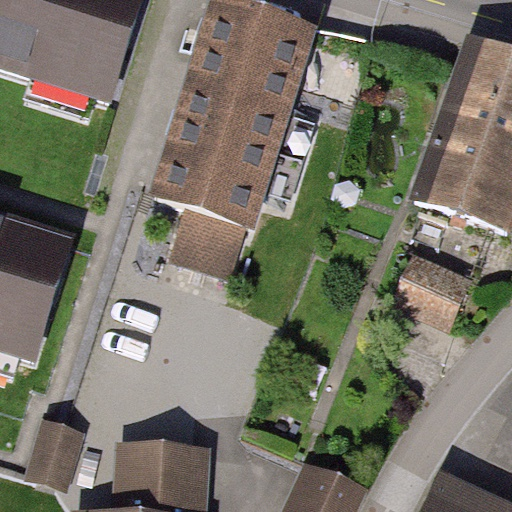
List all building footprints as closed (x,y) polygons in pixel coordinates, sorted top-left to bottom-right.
[(0,0),(0,87),(117,124),(156,0),(0,0)] [(152,215),(258,250),(325,51),(219,16),(152,215)] [(415,206),(505,238),(511,219),(511,58),(473,44),(415,206)] [(0,232),(0,364),(40,377),(78,257),(0,232)] [(471,283),(413,259),(392,309),(450,333),(471,283)] [(44,433),(27,487),(66,500),(83,445),(44,433)] [(115,511),(209,511),(213,463),(119,457),(115,511)] [(305,477),(289,511),(356,511),(361,502),(305,477)] [(490,511),(447,492),(437,511),(490,511)]
